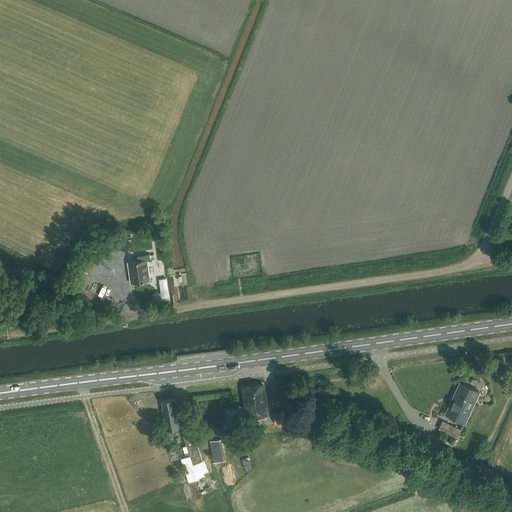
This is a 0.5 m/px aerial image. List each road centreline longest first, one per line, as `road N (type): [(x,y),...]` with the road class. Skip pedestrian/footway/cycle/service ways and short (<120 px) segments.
road 1 (primary): [(0,394),(511,323)]
road 2 (track): [(267,373),(273,390),(297,406),(511,504)]
